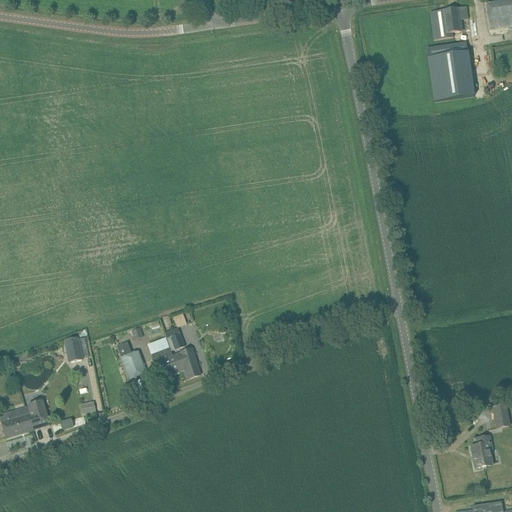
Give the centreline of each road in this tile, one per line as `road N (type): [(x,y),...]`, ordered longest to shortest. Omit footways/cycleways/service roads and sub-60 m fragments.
road 1 (unclassified): [(102,422),(398,308)]
road 2 (unclassified): [(398,308),(340,5)]
road 3 (unclassified): [(0,16),(142,33),(207,24)]
road 4 (unclassified): [(438,511),(398,308)]
road 5 (unclassified): [(207,24),(340,5)]
